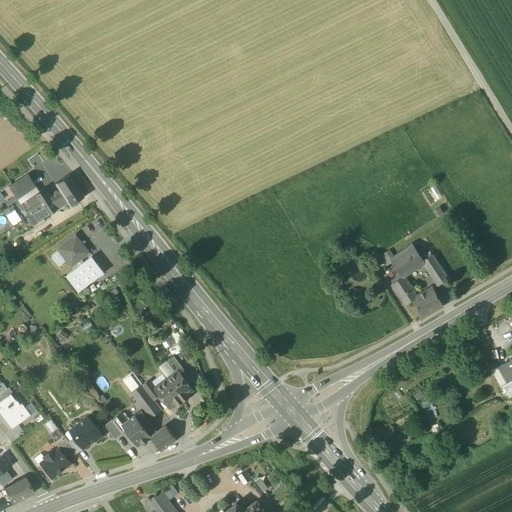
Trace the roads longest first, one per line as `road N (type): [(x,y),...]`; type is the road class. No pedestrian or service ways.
road 1 (primary): [(219,329),(0,63)]
road 2 (secondary): [(183,462),(52,507)]
road 3 (primary): [(379,511),(376,492),(340,441),(344,392)]
road 4 (secondary): [(400,348),(283,402)]
road 5 (secondary): [(511,283),(400,348)]
road 6 (secondary): [(183,462),(300,419)]
road 7 (primary): [(379,511),(300,419)]
